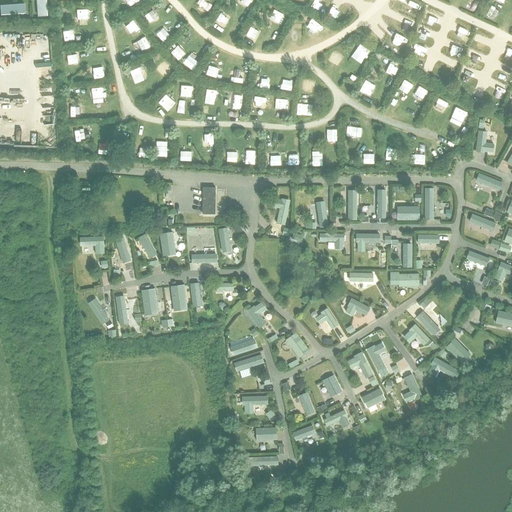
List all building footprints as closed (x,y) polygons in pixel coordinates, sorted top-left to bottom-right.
[(478,132),(476,152),(485,153),(485,152),(493,153),(494,145),(486,144),(487,133),(478,132)] [(479,174),(476,182),(499,192),(503,184),(479,174)] [(214,217),(215,189),(202,189),(202,216),(214,217)] [(434,189),(425,189),(425,221),(434,221),(434,189)] [(386,190),(378,190),(377,220),(386,220),(386,190)] [(356,191),(348,191),(348,221),(356,221),(356,191)] [(274,200),(272,207),(280,209),(277,224),(285,226),(290,202),(282,200),(281,201),(274,200)] [(325,202),(316,203),(319,228),(328,227),(325,202)] [(419,207),(398,207),(398,220),(419,220),(419,207)] [(486,209),(484,215),(492,218),(494,212),(486,209)] [(495,213),(493,219),(501,222),(503,216),(495,213)] [(496,224),(472,215),(469,223),(493,232),(496,224)] [(184,226),(176,227),(177,236),(185,235),(184,226)] [(226,229),(218,230),(222,254),(231,252),(226,229)] [(172,233),(160,235),(163,257),(176,255),(172,233)] [(146,235),(138,239),(149,260),(157,256),(146,235)] [(342,251),(343,236),(319,235),(319,243),(334,244),(334,251),(342,251)] [(438,236),(418,235),(418,244),(438,244),(438,236)] [(379,245),(379,236),(357,236),(357,254),(364,254),(364,245),(379,245)] [(102,238),(79,240),(80,248),(94,247),(95,256),(103,256),(102,238)] [(123,238),(115,240),(123,264),(131,262),(123,238)] [(492,241),(490,247),(498,249),(500,244),(492,241)] [(412,245),(404,245),(403,269),(412,269),(412,245)] [(214,256),(214,250),(203,250),(204,256),(190,257),(191,265),(216,265),(216,256),(214,256)] [(489,259),(469,252),(466,260),(486,267),(489,259)] [(125,272),(132,269),(130,263),(123,265),(125,272)] [(511,277),(511,268),(501,264),(494,280),(502,283),(506,275),(511,277)] [(399,272),(390,272),(390,284),(399,284),(399,275),(399,272)] [(373,274),(349,274),(349,283),(373,283),(373,274)] [(418,274),(399,275),(399,284),(399,287),(419,287),(418,274)] [(485,278),(482,285),(487,287),(490,280),(485,278)] [(491,281),(489,286),(497,289),(499,283),(491,281)] [(199,284),(191,285),(193,309),(202,308),(199,284)] [(233,284),(213,284),(213,292),(233,292),(233,284)] [(381,284),(377,286),(382,295),(386,293),(381,284)] [(184,286),(171,287),(174,313),(187,311),(184,286)] [(155,289),(142,291),(145,317),(158,316),(155,289)] [(127,326),(124,297),(117,298),(119,326),(127,326)] [(371,309),(352,299),(348,307),(349,307),(346,312),(353,317),(357,311),(367,316),(371,309)] [(424,299),(419,304),(423,309),(428,304),(424,299)] [(95,300),(89,304),(101,325),(108,321),(95,300)] [(259,316),(266,312),(261,304),(254,309),(254,308),(246,312),(258,330),(265,326),(259,316)] [(337,327),(326,310),(320,314),(321,316),(314,320),(319,327),(325,322),(331,331),(337,327)] [(422,312),(417,318),(435,336),(441,330),(422,312)] [(511,314),(498,312),(496,324),(511,326),(511,314)] [(173,319),(162,320),(163,327),(174,326),(173,319)] [(426,345),(429,342),(415,326),(408,332),(409,333),(403,339),(409,345),(415,340),(423,348),(426,345)] [(254,328),(249,332),(253,337),(257,333),(254,328)] [(296,333),(287,340),(301,358),(309,351),(296,333)] [(275,334),(266,339),(268,343),(277,338),(275,334)] [(454,339),(446,348),(463,363),(471,355),(454,339)] [(256,350),(254,340),(229,348),(232,357),(256,350)] [(429,342),(426,345),(432,351),(436,348),(429,342)] [(485,345),(484,349),(488,352),(492,350),(493,345),(489,343),(485,345)] [(374,349),(374,347),(366,351),(378,374),(385,370),(378,357),(385,353),(381,345),(374,349)] [(442,349),(437,353),(442,358),(446,354),(442,349)] [(263,364),(260,354),(235,362),(238,372),(263,364)] [(373,377),(361,354),(353,358),(354,360),(347,363),(351,371),(358,367),(365,381),(373,377)] [(296,358),(287,363),(290,367),(299,362),(296,358)] [(455,381),(459,374),(434,360),(430,367),(432,368),(428,375),(435,379),(439,372),(455,381)] [(396,365),(390,367),(394,373),(399,371),(396,365)] [(333,376),(322,381),(330,397),(341,392),(333,376)] [(422,400),(411,376),(404,380),(410,394),(402,397),(406,405),(414,402),(414,403),(422,400)] [(374,377),(370,380),(373,387),(378,385),(374,377)] [(288,381),(282,384),(285,391),(291,389),(288,381)] [(380,390),(362,399),(367,410),(386,401),(380,390)] [(306,394),(299,397),(307,417),(314,414),(306,394)] [(266,407),(266,398),(243,399),(243,408),(244,408),(244,416),(253,416),(252,407),(266,407)] [(325,405),(317,409),(319,413),(327,409),(325,405)] [(271,411),(266,415),(270,420),(275,416),(271,411)] [(330,419),(328,415),(324,416),(326,420),(323,422),(326,429),(339,423),(342,430),(349,427),(346,420),(347,419),(343,412),(330,419)] [(363,414),(358,417),(361,423),(366,420),(363,414)] [(312,425),(294,433),(297,441),(315,433),(312,425)] [(359,426),(353,429),(356,435),(362,432),(359,426)] [(276,429),(256,429),(256,442),(277,441),(276,429)] [(277,457),(246,459),(246,468),(278,467),(277,457)] [(278,471),(275,476),(283,480),(286,474),(278,471)]
